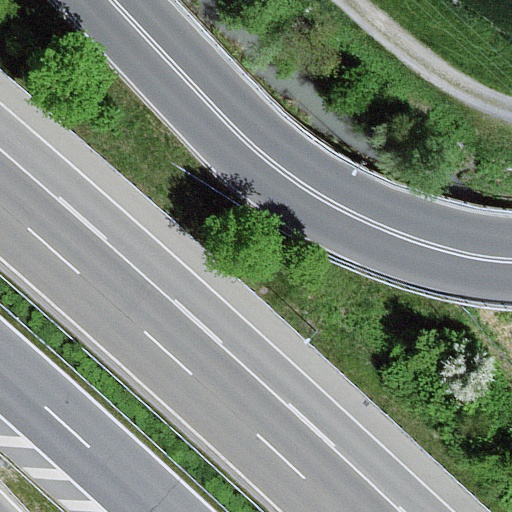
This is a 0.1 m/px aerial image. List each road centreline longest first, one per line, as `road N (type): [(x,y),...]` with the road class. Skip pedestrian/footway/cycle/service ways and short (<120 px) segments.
road 1 (motorway): [(109,0),(245,143),(325,203),(400,237),(511,258)]
road 2 (motorway): [(306,478),(0,201)]
road 3 (motorway): [(0,370),(158,511)]
road 4 (track): [(346,0),(491,120),(511,122)]
road 5 (motorway): [(426,511),(410,500),(306,478)]
